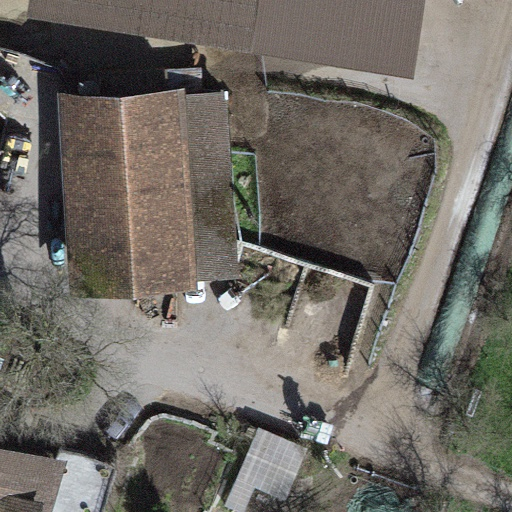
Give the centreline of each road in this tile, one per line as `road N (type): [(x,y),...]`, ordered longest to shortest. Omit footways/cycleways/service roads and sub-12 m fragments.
road 1 (track): [(369,431),(0,295)]
road 2 (track): [(511,489),(369,431)]
